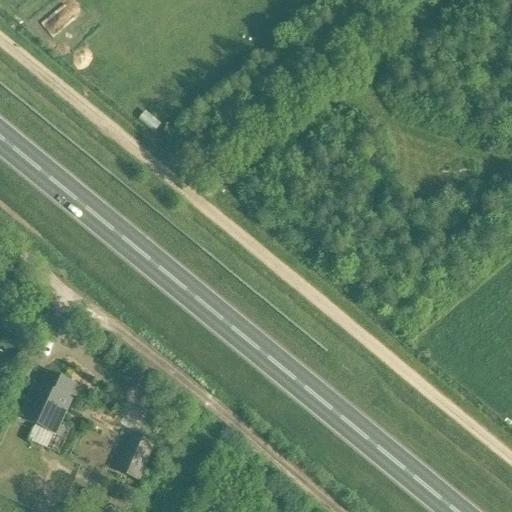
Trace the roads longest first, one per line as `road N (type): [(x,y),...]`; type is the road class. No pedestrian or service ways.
road 1 (track): [(0,44),(511,464)]
road 2 (trunk): [(455,511),(0,138)]
